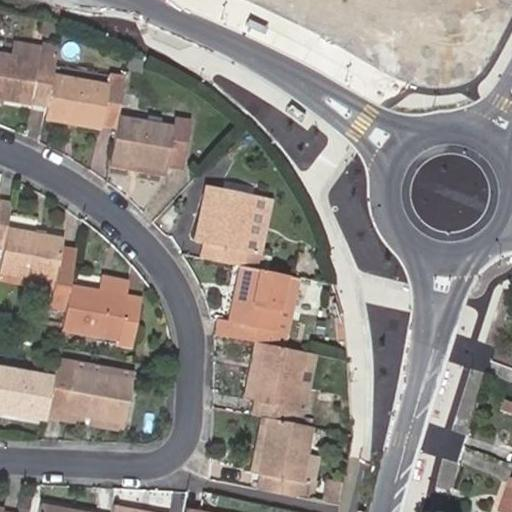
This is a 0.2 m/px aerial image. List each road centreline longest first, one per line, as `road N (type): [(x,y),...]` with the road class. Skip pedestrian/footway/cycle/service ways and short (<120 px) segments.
road 1 (residential): [(0,463),(161,468),(197,428),(192,314),(121,206),(0,151)]
road 2 (tertiary): [(423,135),(224,34),(163,14)]
road 3 (tertiary): [(163,14),(280,81),(393,166)]
road 4 (tertiary): [(412,426),(459,298),(484,262)]
road 5 (tertiary): [(416,254),(412,426)]
